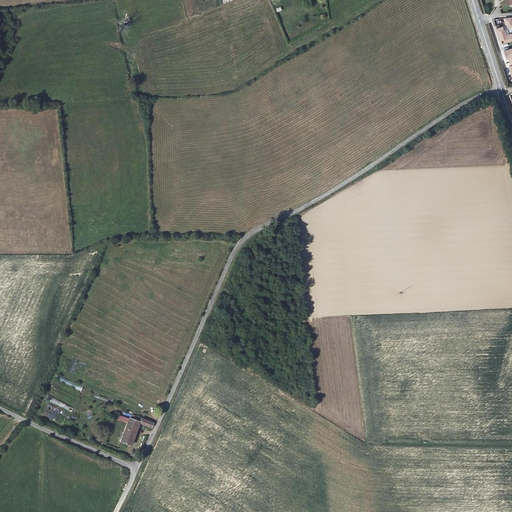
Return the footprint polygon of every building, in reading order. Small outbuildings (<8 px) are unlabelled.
[(505,25),(496,28),(501,45),(511,42),(511,33),(508,34),(507,29),(511,27),(511,17),(504,18),(505,25)] [(511,47),(502,51),(511,82),(511,47)] [(97,386),(101,376),(85,370),(81,379),(97,386)] [(73,412),(83,386),(56,375),(45,401),(73,412)] [(131,420),(129,419),(120,442),(131,445),(140,423),(151,428),(153,424),(133,416),(131,420)]
